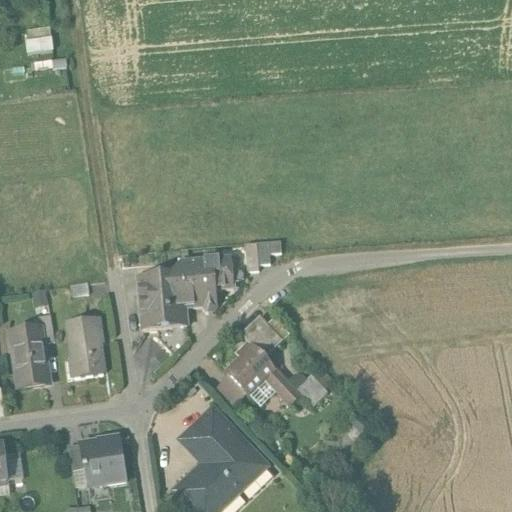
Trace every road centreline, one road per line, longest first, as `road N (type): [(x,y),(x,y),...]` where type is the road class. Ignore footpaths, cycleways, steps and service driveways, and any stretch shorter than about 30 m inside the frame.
road 1 (track): [(73,0),(106,232)]
road 2 (unclassified): [(289,266),(511,259)]
road 3 (residential): [(132,406),(289,266)]
road 4 (residential): [(132,406),(106,232)]
road 5 (residential): [(0,426),(132,406)]
